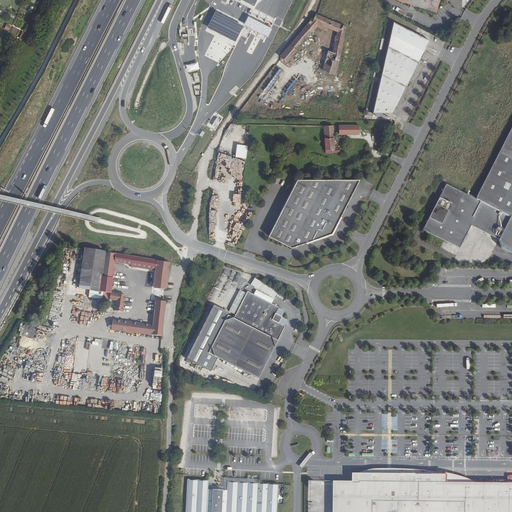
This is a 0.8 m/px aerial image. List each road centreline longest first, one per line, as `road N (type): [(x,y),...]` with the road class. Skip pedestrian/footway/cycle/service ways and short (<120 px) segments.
road 1 (trunk): [(0,263),(132,0)]
road 2 (tertiary): [(361,256),(496,0)]
road 3 (trunk): [(29,254),(160,0)]
road 4 (track): [(164,511),(175,296),(194,236)]
road 5 (trunk): [(113,0),(0,225)]
road 6 (tertiary): [(163,206),(182,239),(297,277)]
road 7 (trunk): [(141,134),(125,119),(123,97),(165,0)]
road 8 (tertiary): [(511,293),(377,292)]
road 9 (trunk): [(29,254),(79,188),(119,186)]
